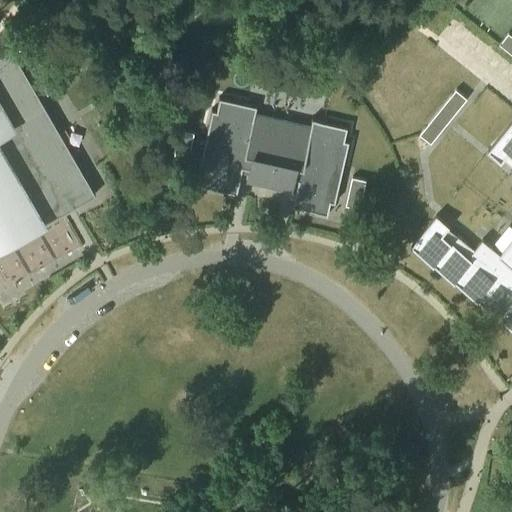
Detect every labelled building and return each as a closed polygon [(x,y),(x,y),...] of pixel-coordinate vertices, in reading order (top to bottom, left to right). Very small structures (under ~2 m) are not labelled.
[(13,52),(35,40),(39,38),(31,25),(6,39),(11,48),(13,52)] [(511,35),(509,33),(500,44),(511,53),(511,35)] [(0,246),(39,224),(40,226),(43,225),(37,215),(87,186),(93,196),(96,194),(13,52),(11,48),(9,50),(11,53),(0,59),(0,246)] [(456,89),(451,95),(462,104),(467,98),(456,89)] [(216,110),(212,109),(198,170),(202,171),(199,185),(236,193),(242,167),(249,169),(248,173),(290,183),(291,178),(298,180),(292,206),(329,214),(332,201),(337,202),(350,141),(346,140),(349,127),(312,118),(309,132),(253,119),(256,105),(219,97),(216,110)] [(437,214),(411,246),(511,326),(511,120),(488,150),(502,161),(504,158),(509,152),(511,154),(511,239),(501,253),(483,239),(474,250),(469,256),(443,234),(448,228),(450,225),(437,214)] [(425,128),(420,134),(431,143),(436,137),(425,128)] [(179,132),(173,159),(187,162),(193,135),(179,132)] [(360,208),(367,180),(353,177),(346,205),(360,208)] [(511,511),(511,503),(503,500),(504,498),(502,497),(497,511),(511,511)]
